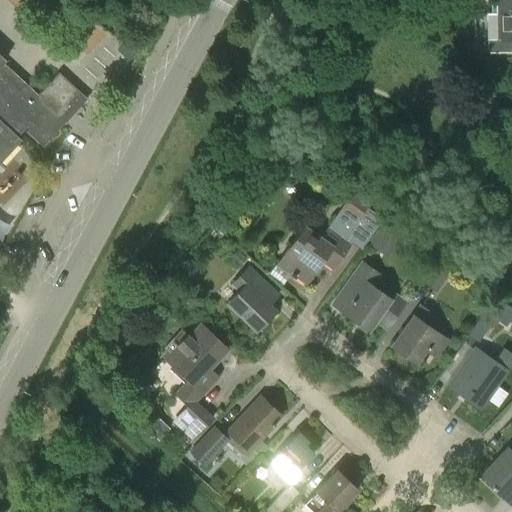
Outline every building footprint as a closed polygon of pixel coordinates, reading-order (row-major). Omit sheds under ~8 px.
[(511,0),(493,0),(494,13),(511,12),(511,0)] [(511,12),(494,13),(484,14),(485,53),(511,52),(511,12)] [(464,58),(464,53),(464,45),(452,45),(450,45),(450,58),(464,58)] [(62,118),(72,108),(75,111),(87,99),(58,73),(37,95),(24,83),(16,91),(8,84),(11,80),(0,70),(0,65),(5,60),(0,55),(0,162),(7,155),(21,140),(17,137),(26,127),(29,129),(26,132),(42,147),(66,122),(62,118)] [(359,218),(367,206),(350,194),(342,206),(359,218)] [(221,217),(215,224),(224,232),(231,224),(221,217)] [(402,237),(382,223),(367,243),(387,258),(402,237)] [(350,245),(326,228),(319,237),(302,224),(292,237),(294,238),(276,264),(287,271),(293,277),(294,276),(305,283),(320,261),(332,269),(350,245)] [(237,264),(244,257),(236,249),(229,256),(237,264)] [(452,269),(439,259),(422,281),(435,291),(452,269)] [(374,320),(386,329),(405,303),(392,293),(389,298),(371,285),(379,274),(362,262),(339,293),(350,301),(342,312),(367,330),(374,320)] [(255,331),(275,311),(259,296),(268,288),(246,267),(238,276),(245,283),(226,303),(255,331)] [(419,305),(390,346),(416,364),(427,348),(438,356),(449,341),(427,326),(434,316),(419,305)] [(478,343),(494,320),(483,313),(467,336),(478,343)] [(199,323),(188,336),(180,328),(163,346),(169,351),(162,358),(186,381),(174,394),(186,406),(172,420),(192,439),(211,418),(193,401),(216,377),(204,365),(222,345),(199,323)] [(446,386),(480,410),(507,371),(473,347),(446,386)] [(249,453),(275,425),(273,423),(280,416),(259,396),(226,431),(249,453)] [(212,428),(189,453),(203,465),(225,440),(212,428)] [(298,473),(297,471),(313,454),(304,445),(307,442),(297,432),(266,464),(275,473),(273,476),(285,488),(264,509),(266,511),(277,511),(293,496),(285,487),(298,473)] [(511,450),(509,448),(485,474),(496,484),(494,486),(511,502),(511,450)] [(335,511),(357,489),(336,469),(303,505),(310,511),(335,511)]
